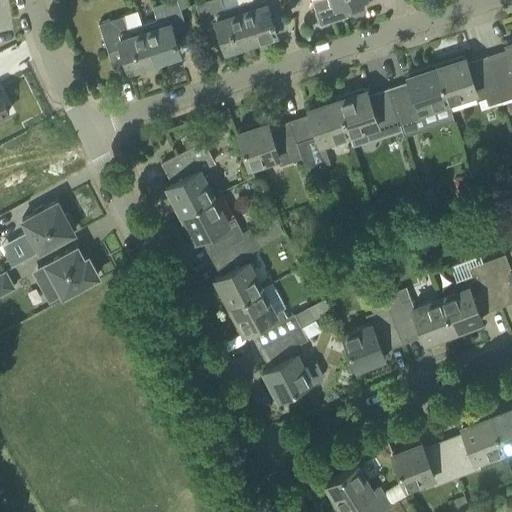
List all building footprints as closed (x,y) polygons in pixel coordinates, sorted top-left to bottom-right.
[(156,18),(141,23),(153,59),(179,51),(172,29),(185,25),(177,0),(167,0),(152,5),(156,18)] [(224,48),(250,40),(238,4),(225,9),(222,0),(202,0),(195,3),(204,30),(217,26),(224,48)] [(282,5),(280,0),(237,0),(239,4),(238,4),(250,40),(276,31),(268,9),(282,5)] [(347,0),(311,0),(319,24),(347,15),(343,2),(347,0)] [(128,67),(153,59),(141,23),(128,27),(123,14),(98,22),(107,50),(120,46),(128,67)] [(508,52),(488,58),(501,99),(511,95),(511,87),(511,86),(511,38),(505,41),(507,48),(508,52)] [(0,69),(22,58),(14,42),(0,49),(0,69)] [(464,55),(435,64),(447,99),(473,91),(475,99),(484,96),(486,104),(501,99),(488,58),(467,65),(466,62),(464,55)] [(409,84),(389,91),(399,120),(401,126),(403,133),(414,129),(409,112),(447,99),(435,64),(406,74),(408,81),(409,84)] [(365,87),(336,96),(348,132),(362,127),(365,138),(379,134),(377,128),(399,120),(389,91),(368,97),(367,94),(365,87)] [(0,115),(9,111),(0,93),(0,115)] [(311,116),(290,123),(301,156),(306,169),(328,162),(321,140),(348,132),(336,96),(307,106),(309,112),(311,116)] [(303,164),(303,163),(290,123),(270,130),(266,119),(237,129),(248,164),(276,155),(278,163),(300,156),(303,164)] [(213,194),(200,168),(213,161),(203,141),(165,160),(175,180),(165,185),(180,212),(213,194)] [(244,237),(234,217),(226,221),(213,194),(180,212),(194,239),(203,234),(213,253),(244,237)] [(64,213),(56,199),(21,218),(28,230),(18,236),(28,255),(38,249),(39,250),(74,230),(72,227),(75,226),(67,212),(64,213)] [(255,257),(244,237),(213,253),(223,272),(214,277),(228,304),(261,287),(248,260),(255,257)] [(98,274),(87,255),(83,258),(76,245),(45,262),(46,262),(37,267),(43,279),(39,282),(49,300),(62,293),(98,274)] [(494,257),(482,261),(498,302),(511,296),(511,266),(508,268),(503,253),(494,257)] [(478,309),(498,302),(482,261),(468,267),(470,274),(462,277),(456,279),(453,285),(453,289),(439,294),(453,330),(481,319),(478,309)] [(5,270),(0,272),(0,293),(14,286),(5,270)] [(261,287),(228,304),(242,331),(252,326),(262,345),(299,325),(293,313),(286,317),(281,308),(285,306),(272,281),(261,287)] [(406,291),(398,294),(398,293),(385,298),(401,339),(421,331),(424,341),(453,330),(439,294),(413,305),(410,297),(409,297),(406,291)] [(380,346),(401,339),(385,298),(372,303),(375,310),(367,313),(370,321),(342,332),(355,367),(384,356),(380,346)] [(302,365),(295,353),(303,349),(300,342),(306,339),(299,325),(262,345),(272,364),(262,369),(276,397),(309,379),(312,384),(320,379),(322,374),(316,361),(311,360),(302,365)] [(511,404),(489,413),(502,447),(511,443),(511,404)] [(476,457),(502,447),(489,413),(460,424),(464,434),(444,442),(457,474),(479,465),(476,457)] [(420,440),(391,451),(404,485),(432,474),(435,482),(457,474),(444,442),(424,450),(420,440)] [(350,504),(354,511),(377,511),(391,504),(379,484),(371,489),(356,464),(324,484),(341,510),(350,504)] [(404,511),(397,500),(391,504),(377,511),(404,511)]
